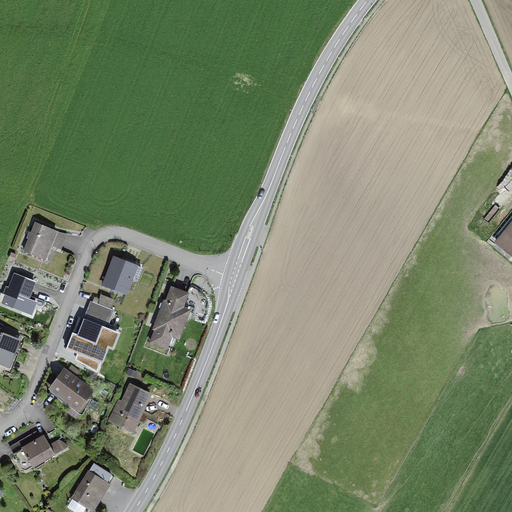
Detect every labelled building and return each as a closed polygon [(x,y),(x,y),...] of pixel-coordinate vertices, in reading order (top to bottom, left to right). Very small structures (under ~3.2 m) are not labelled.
[(57,232),(36,223),(24,251),(42,258),(47,247),(50,248),(57,232)] [(511,223),(496,242),(511,254),(511,223)] [(125,293),(131,278),(137,280),(142,268),(114,258),(104,285),(125,293)] [(34,282),(15,274),(3,303),(23,311),(34,282)] [(178,337),(185,319),(179,316),(187,294),(172,288),(166,302),(165,302),(164,303),(162,302),(161,303),(159,307),(160,309),(162,309),(155,328),(156,329),(151,342),(167,348),(172,335),(178,337)] [(110,300),(100,296),(99,304),(106,306),(110,300)] [(93,302),(90,309),(103,314),(105,307),(93,302)] [(113,310),(105,307),(103,314),(90,309),(87,316),(107,324),(113,310)] [(106,331),(84,323),(73,350),(95,358),(104,362),(109,349),(100,346),(106,331)] [(0,347),(17,354),(19,348),(15,347),(18,339),(18,340),(19,339),(0,331),(0,347)] [(14,360),(17,354),(0,347),(0,363),(7,367),(8,366),(7,366),(10,358),(14,360)] [(68,405),(80,415),(81,415),(82,414),(91,399),(88,397),(92,392),(63,371),(51,387),(70,402),(68,405)] [(150,394),(131,385),(122,402),(119,401),(110,421),(132,431),(150,394)] [(40,438),(36,432),(10,447),(22,469),(24,471),(26,470),(67,446),(59,440),(50,446),(44,436),(40,438)] [(110,484),(89,471),(71,498),(90,510),(100,493),(103,494),(110,484)]
